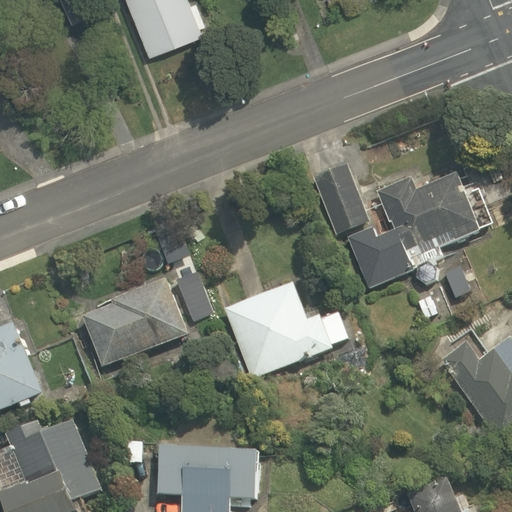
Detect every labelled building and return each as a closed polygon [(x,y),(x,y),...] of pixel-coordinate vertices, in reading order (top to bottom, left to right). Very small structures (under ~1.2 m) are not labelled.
[(204,36),(189,0),(124,0),(148,59),(204,36)] [(346,161),(318,172),(348,249),(376,238),(346,161)] [(407,178),(381,190),(400,231),(355,251),(372,286),(445,252),(442,245),(484,226),(456,165),(411,185),(407,178)] [(258,385),(354,336),(339,306),(316,318),(294,276),(221,313),(258,385)] [(168,280),(76,318),(98,372),(191,334),(168,280)] [(20,328),(0,335),(0,408),(44,392),(20,328)] [(466,342),(438,363),(499,443),(511,433),(511,342),(508,337),(479,360),(466,342)] [(0,493),(0,511),(80,511),(77,502),(101,493),(70,409),(10,431),(29,482),(0,493)] [(181,492),(180,511),(227,511),(228,494),(262,495),(264,450),(155,445),(153,490),(181,492)] [(455,511),(440,476),(402,492),(410,511),(455,511)]
